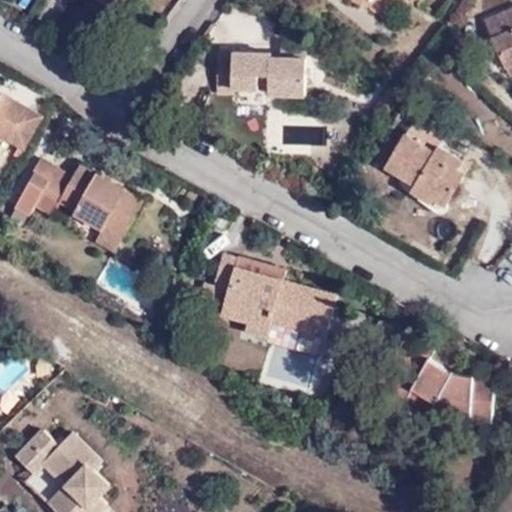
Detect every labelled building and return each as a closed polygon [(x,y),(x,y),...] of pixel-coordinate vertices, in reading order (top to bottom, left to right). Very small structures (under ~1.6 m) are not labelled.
[(105,0),(118,9),(123,0),(105,0)] [(511,65),(511,11),(486,23),(506,68),(511,65)] [(302,109),(305,60),(301,60),(302,47),(290,47),(291,61),(282,60),(281,55),(234,54),(234,57),(220,57),(218,95),(234,95),(235,88),(270,90),(270,108),(302,109)] [(0,99),(0,135),(7,140),(16,123),(3,115),(12,100),(3,94),(0,99)] [(7,140),(26,151),(44,118),(12,100),(3,115),(16,123),(7,140)] [(458,170),(463,162),(439,147),(435,152),(405,137),(386,168),(416,185),(412,192),(433,204),(435,199),(445,206),(464,174),(458,170)] [(109,186),(112,180),(82,163),(74,176),(57,167),(55,168),(40,159),(32,171),(48,180),(34,205),(53,216),(60,201),(76,210),(75,213),(103,229),(105,226),(122,237),(145,198),(118,183),(115,189),(109,186)] [(469,165),(463,162),(458,170),(464,174),(469,165)] [(118,183),(112,180),(109,186),(115,189),(118,183)] [(217,215),(210,226),(224,233),(230,222),(217,215)] [(105,226),(103,229),(96,239),(114,250),(122,237),(105,226)] [(336,297),(282,281),(236,267),(238,259),(223,254),(211,299),(225,304),(222,316),(247,324),(245,332),(267,339),(272,323),(324,339),(336,297)] [(236,267),(282,281),(284,272),(238,259),(236,267)] [(320,354),(324,339),(272,323),(267,339),(283,344),(286,332),(308,339),(304,350),(320,354)] [(379,385),(428,414),(430,403),(469,409),(468,420),(490,424),(495,381),(450,373),(430,361),(435,352),(407,336),(379,385)] [(430,403),(428,414),(468,420),(469,409),(430,403)] [(43,433),(32,444),(48,460),(43,465),(44,466),(67,488),(49,506),(54,511),(93,511),(89,508),(98,498),(108,487),(93,473),(101,464),(71,435),(59,448),(43,433)] [(32,444),(17,460),(34,477),(44,466),(43,465),(48,460),(32,444)] [(98,498),(89,508),(93,511),(100,511),(106,506),(98,498)] [(511,511),(511,498),(501,511),(511,511)]
